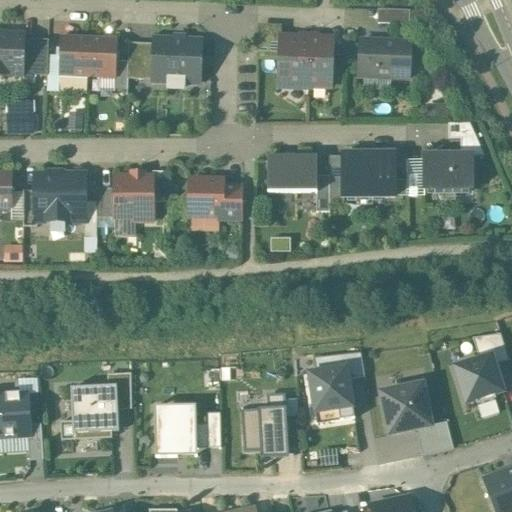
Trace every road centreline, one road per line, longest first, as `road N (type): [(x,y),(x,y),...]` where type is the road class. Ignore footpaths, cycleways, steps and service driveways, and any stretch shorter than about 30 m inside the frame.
road 1 (residential): [(0,494),(424,471)]
road 2 (residential): [(220,10),(0,6)]
road 3 (residential): [(0,152),(219,147)]
road 4 (residential): [(219,147),(272,137),(404,135)]
road 5 (residential): [(220,10),(219,147)]
